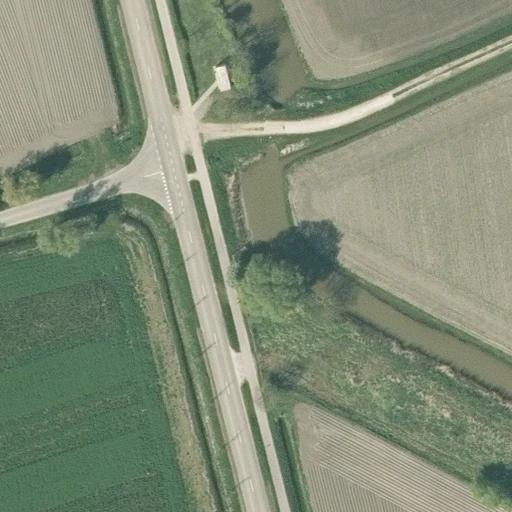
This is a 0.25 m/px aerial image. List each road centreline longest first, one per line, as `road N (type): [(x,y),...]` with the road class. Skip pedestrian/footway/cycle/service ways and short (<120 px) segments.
road 1 (track): [(165,137),(348,119),(511,43)]
road 2 (secondary): [(260,511),(173,170)]
road 3 (unclassified): [(0,218),(173,170)]
road 4 (secondary): [(173,170),(131,0)]
